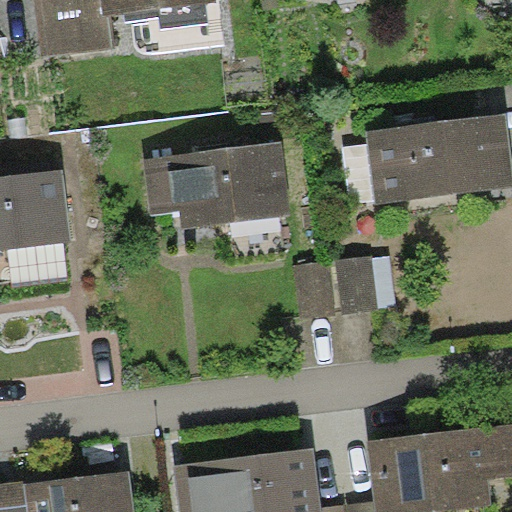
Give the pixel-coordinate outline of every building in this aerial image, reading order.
[(35,0),(42,57),(113,49),(109,15),(215,2),(215,0),(35,0)] [(511,158),(507,114),(367,130),(375,203),(511,186),(511,158)] [(282,143),(144,159),(150,214),(179,211),(182,229),(291,216),(282,143)] [(0,250),(72,242),(63,170),(0,176),(0,250)] [(341,313),(379,310),(373,256),(336,259),(341,313)] [(329,260),(293,264),(299,317),(335,313),(329,260)] [(511,423),(366,441),(373,500),(374,511),(408,511),(511,499),(511,423)] [(313,445),(173,462),(178,511),(321,511),(321,507),(313,445)] [(134,511),(130,470),(24,483),(27,511),(134,511)] [(0,511),(27,511),(24,483),(24,479),(0,481),(0,511)] [(374,511),(373,500),(321,507),(321,511),(374,511)]
